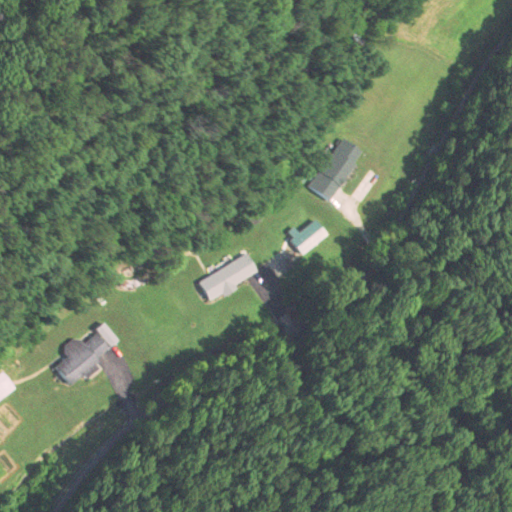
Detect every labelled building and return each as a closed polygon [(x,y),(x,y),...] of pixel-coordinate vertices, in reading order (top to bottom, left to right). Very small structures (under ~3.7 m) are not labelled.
[(326,200),(360,152),(340,138),(306,185),(326,200)] [(318,237),(308,225),(289,240),(299,252),(318,237)] [(194,279),(204,299),(255,274),(245,254),(194,279)] [(53,365),(68,385),(96,364),(92,359),(106,348),(94,333),(81,342),(76,335),(59,348),(65,356),(53,365)] [(0,394),(9,388),(0,375),(0,394)]
